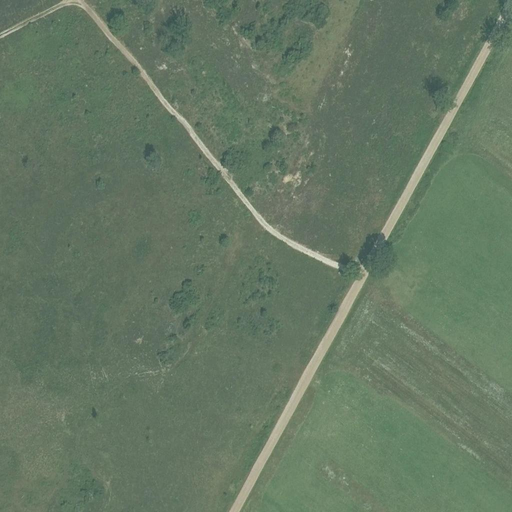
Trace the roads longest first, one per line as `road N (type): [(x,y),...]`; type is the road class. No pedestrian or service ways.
road 1 (track): [(364,271),(326,261),(265,226),(80,0)]
road 2 (track): [(511,3),(364,271)]
road 3 (track): [(364,271),(233,511)]
